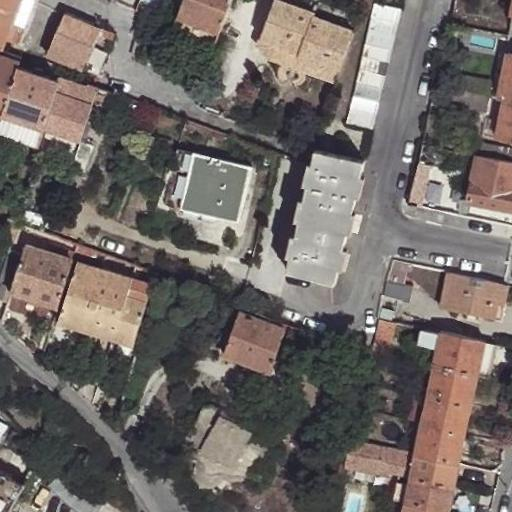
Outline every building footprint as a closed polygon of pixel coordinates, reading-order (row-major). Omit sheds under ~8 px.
[(0,0),(0,49),(1,50),(4,40),(6,34),(9,27),(17,0),(0,0)] [(218,32),(229,0),(182,0),(176,17),(218,32)] [(269,57),(303,70),(325,12),(315,8),(316,4),(304,0),(273,0),(258,39),(269,57)] [(376,3),(347,122),(373,128),(401,9),(376,3)] [(333,80),(354,22),(325,12),(303,70),(333,80)] [(63,14),(46,54),(82,68),(85,62),(92,45),(97,35),(99,30),(100,29),(63,14)] [(213,46),(218,32),(176,17),(171,31),(213,46)] [(14,37),(20,30),(9,27),(6,34),(14,37)] [(22,31),(20,30),(14,37),(6,34),(4,40),(17,45),(22,31)] [(113,35),(99,30),(97,35),(111,41),(113,35)] [(133,43),(144,46),(147,34),(136,31),(133,43)] [(131,56),(140,59),(144,46),(133,43),(130,53),(131,56)] [(106,51),(92,45),(85,62),(101,64),(106,51)] [(9,53),(1,50),(0,49),(0,55),(8,58),(9,53)] [(506,98),(511,98),(511,51),(510,51),(509,53),(508,60),(500,96),(506,98)] [(6,63),(16,67),(20,57),(9,53),(8,58),(6,63)] [(0,113),(1,114),(16,67),(6,63),(0,61),(0,113)] [(85,62),(82,68),(98,70),(101,64),(85,62)] [(44,129),(56,80),(40,75),(32,72),(16,67),(1,114),(44,129)] [(93,99),(96,88),(97,86),(85,82),(84,85),(58,76),(56,80),(44,129),(80,141),(93,99)] [(104,102),(107,91),(96,88),(93,99),(104,102)] [(489,105),(491,94),(457,88),(455,98),(489,105)] [(511,140),(511,98),(506,98),(498,138),(511,140)] [(44,129),(1,114),(0,117),(0,135),(37,148),(44,129)] [(81,142),(74,167),(86,171),(94,146),(81,142)] [(479,154),(511,160),(511,148),(481,142),(479,154)] [(315,149),(286,271),(336,284),(365,161),(315,149)] [(177,209),(236,223),(249,166),(190,152),(177,209)] [(511,160),(479,154),(469,199),(511,208),(511,160)] [(408,200),(437,207),(439,195),(411,189),(408,200)] [(47,252),(25,245),(23,252),(11,293),(56,307),(74,253),(49,244),(47,252)] [(77,245),(74,253),(89,258),(92,250),(77,245)] [(0,279),(0,292),(14,249),(10,248),(0,279)] [(14,249),(0,292),(0,298),(8,301),(11,293),(23,252),(14,249)] [(82,328),(100,269),(97,267),(76,261),(58,321),(82,328)] [(393,262),(388,281),(403,284),(406,272),(408,265),(393,262)] [(135,266),(130,263),(126,276),(132,278),(135,266)] [(126,276),(100,269),(82,328),(104,335),(112,338),(132,278),(126,276)] [(508,285),(448,273),(440,308),(493,319),(497,304),(503,306),(508,285)] [(152,284),(132,278),(112,338),(133,344),(152,284)] [(388,281),(385,297),(410,302),(414,287),(403,284),(388,281)] [(214,298),(203,294),(200,304),(210,308),(214,298)] [(500,320),(503,306),(497,304),(493,319),(500,320)] [(285,329),(259,320),(238,312),(223,354),(270,371),(284,333),(285,329)] [(286,325),(260,315),(259,320),(285,329),(286,325)] [(371,352),(387,356),(395,323),(379,319),(371,352)] [(298,330),(286,325),(285,329),(284,333),(295,337),(298,331),(298,330)] [(441,332),(421,329),(418,342),(438,346),(441,332)] [(434,366),(478,375),(485,342),(441,332),(438,346),(435,360),(434,366)] [(478,375),(488,377),(495,344),(485,342),(478,375)] [(371,358),(360,354),(357,363),(368,367),(371,358)] [(472,404),(478,375),(434,366),(429,389),(428,394),(472,404)] [(41,402),(54,413),(57,400),(47,392),(41,402)] [(466,432),(472,404),(428,394),(427,399),(422,422),(466,432)] [(213,493),(222,489),(228,482),(247,486),(274,432),(256,421),(246,416),(229,413),(212,404),(202,405),(182,442),(188,457),(187,460),(185,465),(184,474),(188,483),(195,490),(204,493),(213,493)] [(0,443),(12,423),(15,418),(2,405),(0,409),(0,443)] [(370,415),(358,411),(354,430),(366,433),(370,415)] [(461,455),(466,432),(422,422),(418,439),(417,445),(461,455)] [(393,447),(352,438),(346,466),(387,475),(393,447)] [(459,462),(461,455),(417,445),(415,452),(459,462)] [(454,485),(459,462),(415,452),(411,476),(454,485)] [(32,467),(35,463),(27,459),(20,472),(22,473),(28,476),(33,467),(32,467)] [(19,478),(0,467),(0,511),(7,511),(25,481),(19,478)] [(449,510),(454,485),(411,476),(405,500),(449,510)] [(448,511),(449,510),(405,500),(402,511),(448,511)]
